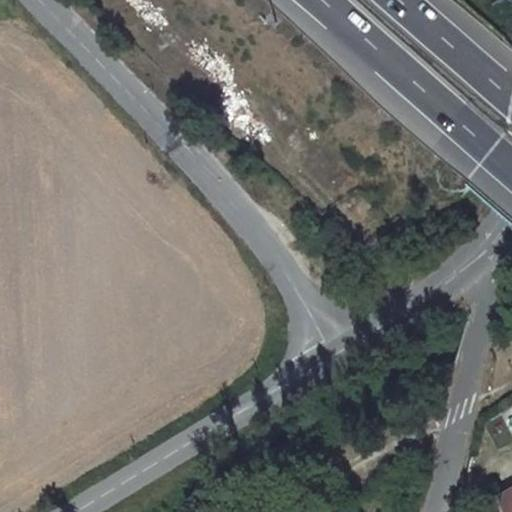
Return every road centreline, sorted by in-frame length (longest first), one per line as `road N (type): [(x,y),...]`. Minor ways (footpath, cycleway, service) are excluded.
road 1 (residential): [(334,356),(219,189),(38,0)]
road 2 (unclassified): [(334,356),(76,511)]
road 3 (residential): [(434,511),(483,306),(470,258)]
road 4 (trunk): [(320,0),(511,162)]
road 5 (unclassified): [(470,258),(334,356)]
road 6 (trunk): [(511,95),(400,0)]
